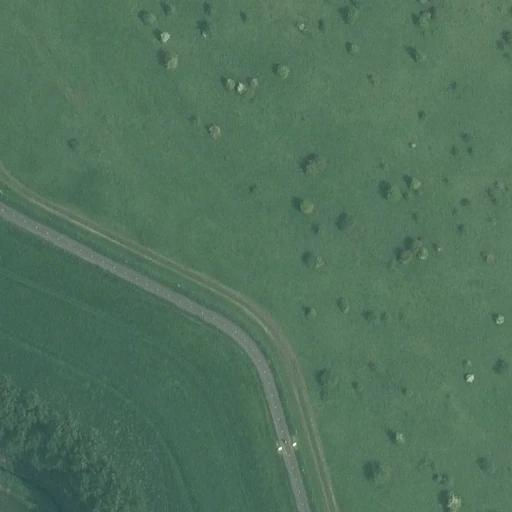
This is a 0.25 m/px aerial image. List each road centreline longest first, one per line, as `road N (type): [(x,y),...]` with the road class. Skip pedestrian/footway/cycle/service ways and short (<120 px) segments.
road 1 (track): [(337,511),(296,367),(262,316),(27,198),(0,172)]
road 2 (track): [(0,331),(126,394),(179,447),(196,511)]
